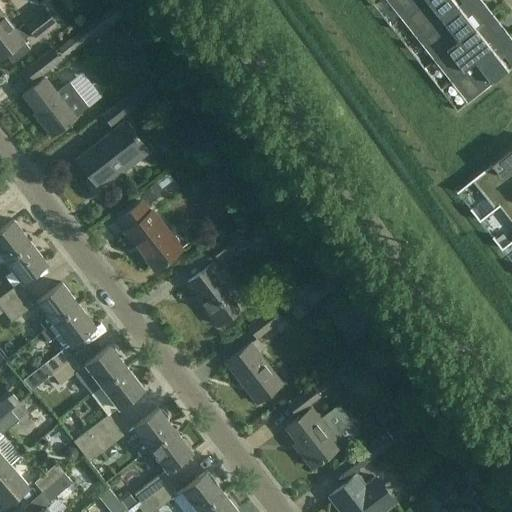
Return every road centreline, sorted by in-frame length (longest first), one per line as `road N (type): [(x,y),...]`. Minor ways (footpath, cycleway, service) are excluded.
road 1 (residential): [(511,413),(209,0)]
road 2 (residential): [(286,511),(0,128)]
